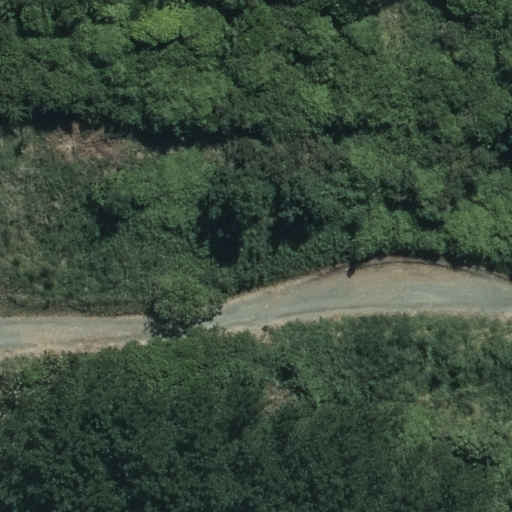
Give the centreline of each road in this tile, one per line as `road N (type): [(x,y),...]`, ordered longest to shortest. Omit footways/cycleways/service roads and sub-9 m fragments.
road 1 (track): [(0,329),(239,312),(348,281),(421,274),(511,296)]
road 2 (track): [(0,432),(108,447),(120,472),(114,511)]
